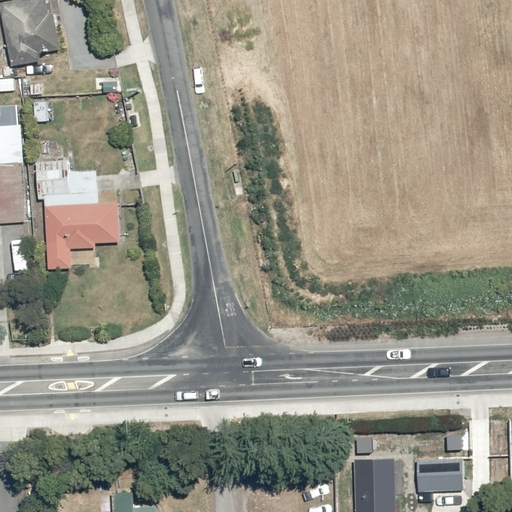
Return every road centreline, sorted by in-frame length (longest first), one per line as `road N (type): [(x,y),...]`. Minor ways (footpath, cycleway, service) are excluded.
road 1 (unclassified): [(158,0),(206,252),(217,360)]
road 2 (primary): [(217,360),(511,348)]
road 3 (primary): [(511,385),(219,393)]
road 4 (primary): [(219,393),(0,402)]
road 5 (primary): [(0,370),(217,360)]
